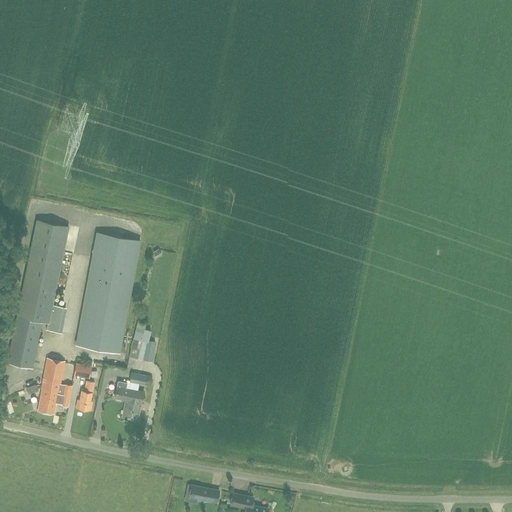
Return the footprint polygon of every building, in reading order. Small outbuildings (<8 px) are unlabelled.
[(35,219),(16,316),(7,362),(32,367),(41,321),(47,322),(49,322),(53,304),(56,291),(59,276),(69,227),(69,226),(35,219)] [(119,351),(130,288),(139,239),(97,231),(77,344),(119,351)] [(137,323),(129,357),(143,360),(144,360),(152,361),(154,352),(156,343),(148,341),(141,340),(144,329),(145,329),(145,325),(137,323)] [(68,406),(69,396),(72,385),(64,383),(64,384),(60,384),(64,361),(46,358),(41,388),(42,388),(38,410),(53,413),(55,402),(60,403),(60,405),(68,406)] [(83,364),(82,377),(90,378),(92,365),(83,364)] [(129,381),(138,383),(140,374),(131,372),(129,381)] [(146,375),(140,374),(138,383),(144,384),(146,375)] [(89,400),(93,382),(86,380),(84,390),(81,390),(79,399),(77,399),(76,407),(89,409),(91,401),(89,400)] [(136,399),(137,397),(143,398),(144,391),(126,388),(127,383),(119,381),(115,398),(126,400),(130,401),(130,398),(133,399),(133,398),(136,399)] [(139,420),(143,398),(137,397),(136,399),(133,398),(133,399),(130,398),(130,401),(126,400),(122,417),(139,420)] [(192,485),(188,501),(197,503),(198,498),(217,502),(219,490),(192,485)] [(267,511),(269,509),(252,505),(254,497),(233,493),(232,497),(231,502),(231,504),(246,508),(246,511),(242,511),(241,511),(267,511)]
